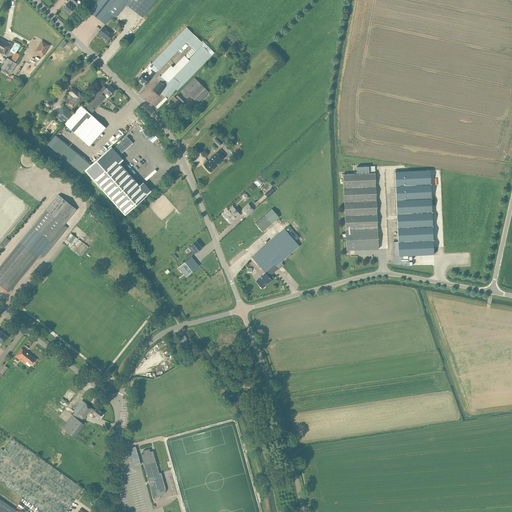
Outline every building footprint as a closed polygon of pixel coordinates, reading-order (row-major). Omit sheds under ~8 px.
[(63,8),(69,13),(71,11),(73,13),(76,9),(79,5),(72,0),(69,0),(68,2),(63,8)] [(126,4),(128,6),(143,17),(156,0),(97,0),(89,11),(105,24),(112,15),(115,18),(126,4)] [(107,41),(113,34),(103,26),(98,33),(103,37),(103,38),(107,41)] [(201,42),(194,34),(186,27),(149,65),(156,72),(158,70),(159,71),(186,42),(196,51),(196,52),(191,48),(184,55),(173,67),(171,65),(160,76),(159,75),(157,79),(160,81),(152,91),(159,95),(160,93),(169,99),(175,90),(177,91),(214,52),(202,41),(201,42)] [(9,43),(0,37),(0,52),(2,54),(6,56),(10,49),(13,45),(9,43)] [(41,40),(35,52),(43,57),(50,45),(41,40)] [(7,58),(1,68),(11,74),(17,64),(15,63),(20,55),(15,52),(11,60),(7,58)] [(142,73),(138,79),(145,85),(150,79),(142,73)] [(194,77),(183,89),(175,97),(174,96),(167,103),(172,108),(179,102),(181,104),(186,100),(190,96),(197,103),(209,92),(194,77)] [(91,114),(94,111),(106,97),(104,96),(106,93),(109,96),(114,90),(109,85),(106,88),(103,85),(98,91),(83,107),(81,105),(73,114),(64,123),(64,124),(89,146),(106,128),(91,114)] [(68,92),(70,94),(69,95),(70,99),(70,100),(68,103),(74,108),(84,97),(78,91),(78,92),(72,87),(68,92)] [(64,106),(55,115),(64,123),(73,114),(64,106)] [(188,110),(184,113),(177,120),(182,125),(193,114),(188,110)] [(84,170),(91,164),(56,134),(48,144),(82,173),(84,170)] [(232,135),(224,141),(227,145),(235,138),(232,135)] [(119,155),(133,143),(127,136),(113,149),(118,155),(119,155)] [(119,162),(108,150),(107,149),(91,164),(84,170),(125,215),(128,212),(148,194),(131,176),(129,173),(128,172),(119,162)] [(221,161),(224,158),(226,155),(221,149),(220,150),(219,151),(218,151),(203,165),(210,172),(222,162),(221,161)] [(430,170),(395,172),(398,239),(393,239),(394,264),(409,267),(409,259),(434,257),(430,170)] [(378,249),(377,228),(375,173),(343,174),(346,251),(378,249)] [(263,181),(258,176),(253,182),(258,187),(263,181)] [(268,183),(261,189),(265,193),(271,186),(268,183)] [(268,198),(274,192),(271,188),(265,194),(268,198)] [(44,257),(68,228),(64,225),(77,210),(58,195),(49,206),(46,210),(0,266),(0,288),(6,293),(8,293),(8,292),(9,292),(40,254),(44,257)] [(249,205),(243,210),(247,215),(253,210),(249,205)] [(236,217),(239,214),(233,207),(228,211),(227,209),(224,213),(225,214),(224,215),(229,221),(235,216),(236,217)] [(272,208),(255,223),(262,232),(279,217),(272,208)] [(299,238),(289,225),(285,229),(284,228),(251,257),(265,272),(266,271),(270,276),(277,269),(278,270),(284,265),(281,262),(287,257),(288,258),(291,256),(290,254),(300,246),(296,241),(299,238)] [(66,240),(73,245),(70,248),(81,257),(89,247),(71,233),(66,240)] [(190,246),(188,248),(191,252),(190,253),(189,253),(186,255),(188,258),(178,267),(186,277),(199,266),(191,256),(196,252),(196,253),(202,248),(196,241),(190,246)] [(265,273),(256,281),(262,288),(266,285),(265,284),(271,279),(265,273)] [(184,334),(179,337),(184,348),(189,346),(184,334)] [(21,348),(15,356),(25,364),(27,361),(31,365),(36,359),(22,349),(21,348)] [(97,408),(95,410),(92,408),(82,400),(73,411),(74,412),(62,427),(75,438),(85,425),(81,422),(90,411),(99,418),(103,413),(97,408)] [(65,511),(83,488),(12,438),(0,454),(0,480),(43,511),(65,511)] [(137,452),(136,450),(137,450),(136,447),(136,446),(135,446),(128,448),(126,449),(127,452),(128,456),(128,458),(132,457),(134,465),(134,466),(140,464),(141,464),(140,461),(139,461),(139,459),(139,458),(137,452)] [(163,488),(153,451),(150,451),(149,449),(143,450),(144,453),(141,454),(142,457),(143,460),(142,460),(144,466),(145,466),(145,468),(146,472),(148,471),(149,475),(147,476),(153,496),(161,493),(162,493),(162,492),(163,492),(163,491),(163,490),(164,490),(164,489),(163,489),(163,488)] [(0,511),(17,511),(18,511),(0,499),(0,511)]
